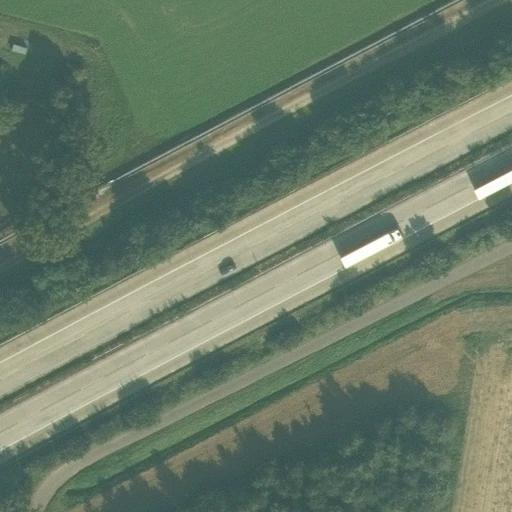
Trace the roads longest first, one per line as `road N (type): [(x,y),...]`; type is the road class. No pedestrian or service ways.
road 1 (motorway): [(511,111),(0,379)]
road 2 (motorway): [(0,430),(511,163)]
road 3 (unclassified): [(32,511),(51,480),(511,249)]
road 4 (track): [(81,227),(92,51),(0,24)]
